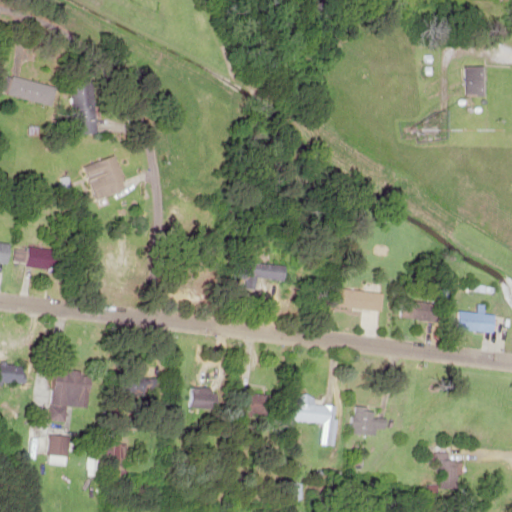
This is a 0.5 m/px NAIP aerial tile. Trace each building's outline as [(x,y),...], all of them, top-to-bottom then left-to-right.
[(463,66),(463,95),(483,95),(483,66),(463,66)] [(51,104),(55,85),(7,76),(3,94),(51,104)] [(76,134),(97,133),(93,76),(72,78),(76,134)] [(127,189),(118,156),(86,165),(96,198),(127,189)] [(0,261),(9,262),(11,242),(0,240),(0,261)] [(15,266),(63,267),(63,248),(15,247),(15,266)] [(132,274),(132,252),(103,252),(103,274),(132,274)] [(213,283),(212,265),(179,265),(179,283),(213,283)] [(381,291),(335,289),(334,308),(380,310),(381,291)] [(436,321),(436,301),(398,301),(398,320),(436,321)] [(493,333),(495,314),(483,313),(483,311),(457,309),(455,329),(493,333)] [(0,381),(22,382),(22,363),(0,363),(0,381)] [(48,421),(65,423),(67,405),(85,408),(90,372),(55,368),(48,421)] [(248,414),(274,415),(275,394),(248,394),(248,414)] [(326,423),(324,442),(334,443),(337,406),(315,404),(316,396),(296,394),(293,421),(326,423)] [(389,418),(377,417),(378,409),(356,407),(353,433),(377,436),(378,428),(388,429),(389,418)] [(438,488),(460,488),(460,459),(438,459),(438,488)]
